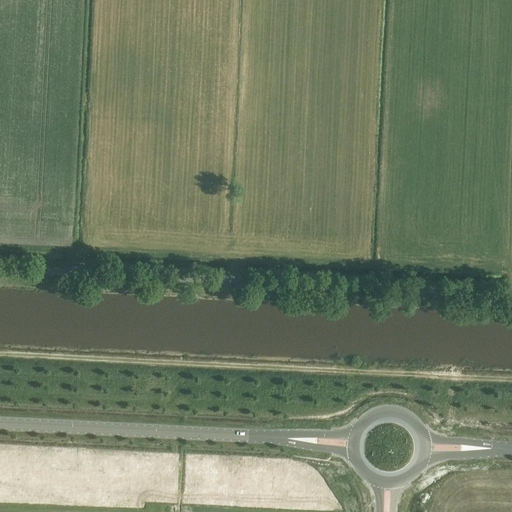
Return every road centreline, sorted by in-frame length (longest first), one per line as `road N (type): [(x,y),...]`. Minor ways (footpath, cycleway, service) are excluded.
road 1 (unclassified): [(511,293),(0,268)]
road 2 (track): [(0,356),(511,381)]
road 3 (secondary): [(0,424),(290,438)]
